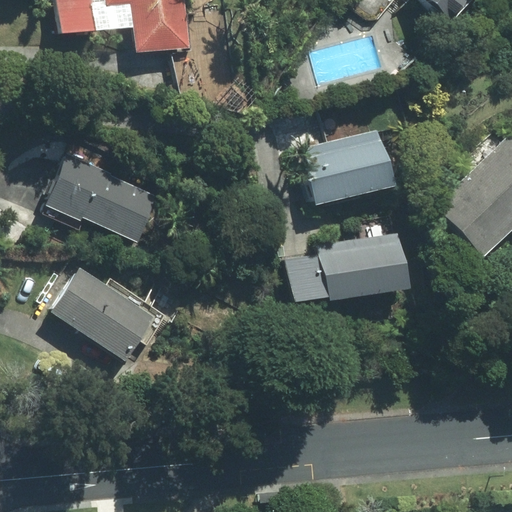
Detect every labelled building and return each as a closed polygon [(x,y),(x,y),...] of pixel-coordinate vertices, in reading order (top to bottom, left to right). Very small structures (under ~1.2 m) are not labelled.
[(185,47),(180,0),(51,0),(54,35),(90,32),(87,6),(102,5),(128,3),(132,52),(185,47)] [(372,12),(382,1),(380,0),(363,0),(361,2),(372,12)] [(412,0),(440,25),(463,0),(412,0)] [(372,130),(293,149),(306,206),(386,187),(372,130)] [(478,258),(511,225),(511,137),(507,132),(428,206),(478,258)] [(110,172),(63,152),(41,204),(76,220),(77,216),(134,241),(154,195),(109,175),(110,172)] [(320,300),(402,288),(394,233),(312,245),(314,255),(280,260),(286,301),(320,297),(320,300)] [(46,311),(120,362),(151,317),(77,267),(46,311)] [(280,492),(253,494),(254,504),(281,501),(280,492)]
